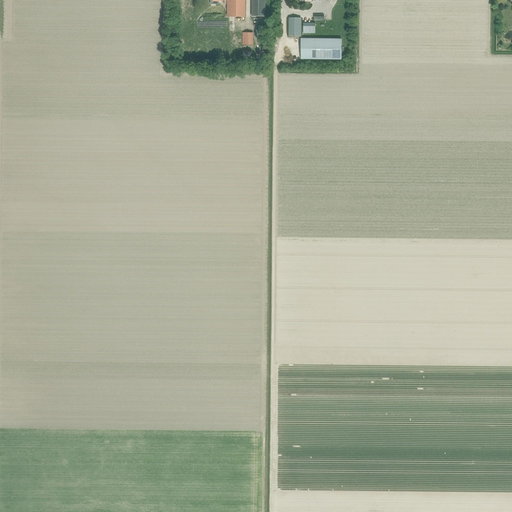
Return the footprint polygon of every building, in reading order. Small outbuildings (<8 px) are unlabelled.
[(222,1),(222,0),(227,0),(227,17),(245,17),(244,0),(210,0),(210,4),(219,4),(219,1),(222,1)] [(251,0),(252,16),(265,17),(264,0),(251,0)] [(301,37),(301,18),(288,18),(288,37),(301,37)] [(303,23),(303,33),(315,33),(315,23),(303,23)] [(253,45),(253,33),(242,33),(242,45),(253,45)] [(301,59),(341,59),(341,39),(301,38),(301,59)]
